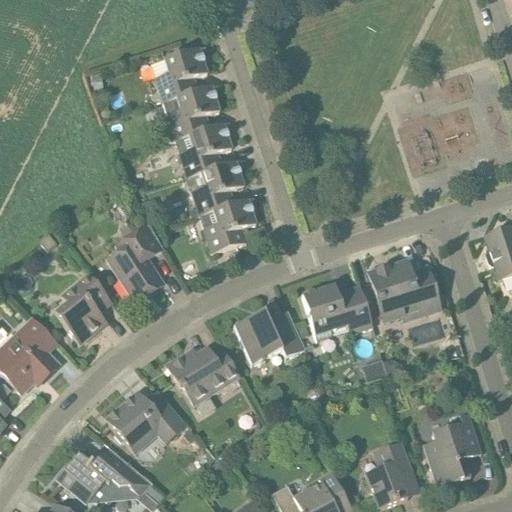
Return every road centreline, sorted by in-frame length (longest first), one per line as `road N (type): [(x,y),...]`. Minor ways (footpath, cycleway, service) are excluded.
road 1 (residential): [(0,498),(49,429),(155,333),(250,280),(304,261)]
road 2 (residential): [(304,261),(229,30),(247,0)]
road 3 (residential): [(511,431),(445,215)]
road 4 (residential): [(304,261),(445,215)]
